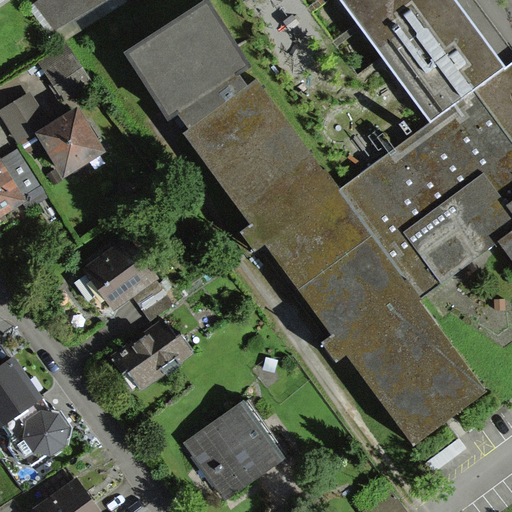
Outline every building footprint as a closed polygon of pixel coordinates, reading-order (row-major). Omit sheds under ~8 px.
[(48,35),(110,0),(42,0),(30,9),(48,35)] [(449,0),(339,0),(430,127),(504,73),(449,0)] [(511,66),(504,73),(430,127),(341,192),(259,84),(248,92),(242,84),(253,76),(208,8),(123,60),(169,129),(180,122),(190,138),(184,142),(254,234),(245,241),(254,253),(262,247),(333,346),(323,353),(336,370),(348,362),(414,453),(489,399),(420,304),(498,247),(511,265),(511,66)] [(67,45),(39,63),(65,105),(94,87),(67,45)] [(49,124),(29,91),(0,108),(0,112),(18,142),(35,132),(49,124)] [(66,114),(49,124),(35,132),(63,177),(105,152),(77,107),(66,114)] [(19,150),(1,160),(27,202),(24,204),(27,209),(48,197),(19,150)] [(0,218),(24,204),(27,202),(1,160),(0,158),(0,218)] [(159,282),(128,241),(84,271),(114,314),(134,300),(157,284),(159,282)] [(167,298),(157,284),(134,300),(144,314),(167,298)] [(175,311),(167,298),(144,314),(152,326),(175,311)] [(171,336),(160,321),(111,356),(121,371),(125,368),(143,392),(193,356),(177,332),(171,336)] [(42,405),(14,364),(1,373),(0,371),(0,433),(6,430),(42,405)] [(42,405),(6,430),(12,440),(9,450),(19,466),(32,468),(45,459),(50,461),(65,451),(69,434),(70,429),(60,413),(50,412),(44,404),(42,405)] [(280,465),(241,407),(186,445),(224,502),(280,465)] [(97,511),(76,479),(31,509),(32,511),(97,511)] [(405,511),(391,494),(366,511),(405,511)]
